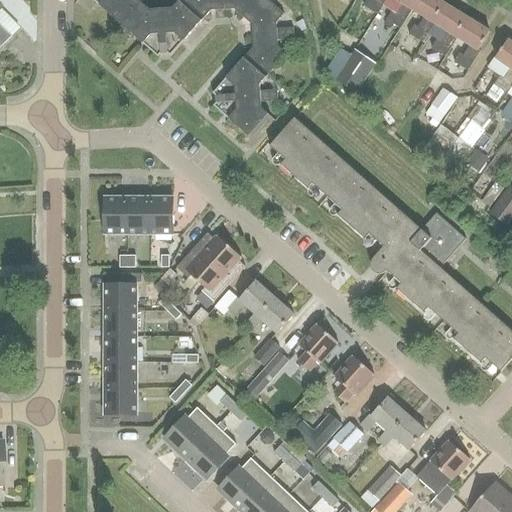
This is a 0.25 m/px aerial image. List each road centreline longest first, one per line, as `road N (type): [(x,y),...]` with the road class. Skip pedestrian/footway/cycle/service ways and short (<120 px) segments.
road 1 (residential): [(511,460),(159,145),(52,139)]
road 2 (residential): [(43,412),(53,360),(52,139)]
road 3 (unclassified): [(89,448),(130,448),(198,511)]
